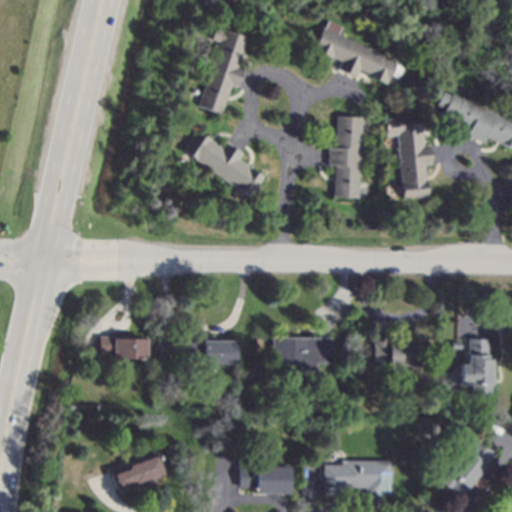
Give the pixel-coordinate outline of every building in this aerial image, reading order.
[(392,58),(334,35),(337,26),(321,19),(309,50),(336,61),(333,68),(352,76),(354,71),(383,82),(392,58)] [(194,106),(218,113),(226,84),(234,86),(239,67),(234,66),(243,36),(210,27),(207,40),(213,41),(194,106)] [(511,122),(439,90),(429,113),(465,128),(463,135),(480,142),(482,136),(511,149),(511,146),(511,122)] [(331,165),(331,197),(356,197),(358,116),(333,115),(332,146),(326,146),(326,165),(331,165)] [(395,135),(399,198),(425,196),(422,164),(428,164),(427,144),(419,144),(417,115),(381,117),(382,136),(395,135)] [(178,153),(249,194),(260,174),(235,160),(239,152),(221,142),(219,146),(191,130),(178,153)] [(113,336),(113,337),(146,338),(145,358),(112,357),(112,355),(98,354),(98,335),(113,336)] [(330,363),(315,363),(315,372),(291,371),(291,364),(290,364),(290,361),(271,360),(271,336),(331,338),(330,363)] [(204,338),(204,340),(235,341),(234,363),(189,362),(189,356),(185,356),(185,337),(204,338)] [(487,358),(494,359),(493,384),(491,384),(491,395),(471,395),(471,384),(459,383),(458,363),(467,363),(467,338),(487,338),(487,358)] [(391,339),(391,342),(420,344),(419,365),(396,364),(395,367),(371,367),(371,339),(391,339)] [(493,453),(461,494),(452,487),(448,492),(438,484),(465,449),(471,453),(479,442),(493,453)] [(165,474),(132,486),(131,483),(115,489),(110,473),(125,467),(124,463),(157,452),(165,474)] [(389,495),(363,494),(363,487),(342,487),(342,495),(321,494),(321,464),(339,464),(339,460),(389,460),(389,495)] [(267,465),(288,466),(288,493),(254,492),(254,488),(237,487),(238,466),(247,466),(247,461),(267,461),(267,465)]
